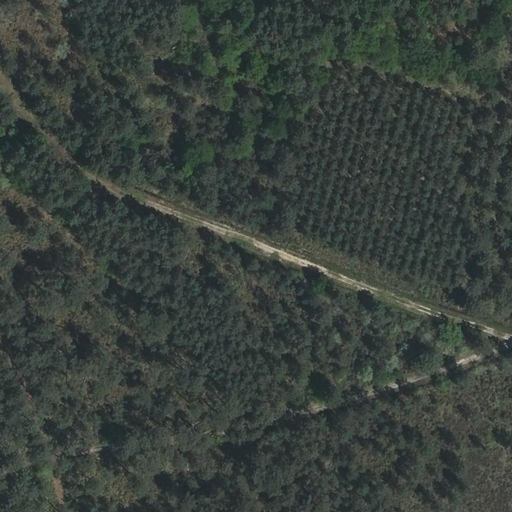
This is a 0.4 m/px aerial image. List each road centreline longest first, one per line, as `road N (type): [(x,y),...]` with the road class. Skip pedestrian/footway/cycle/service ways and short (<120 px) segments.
road 1 (track): [(511,335),(132,200),(66,159),(0,78)]
road 2 (track): [(0,466),(39,451),(175,441),(338,406),(511,349)]
road 3 (track): [(64,511),(49,451),(0,336)]
